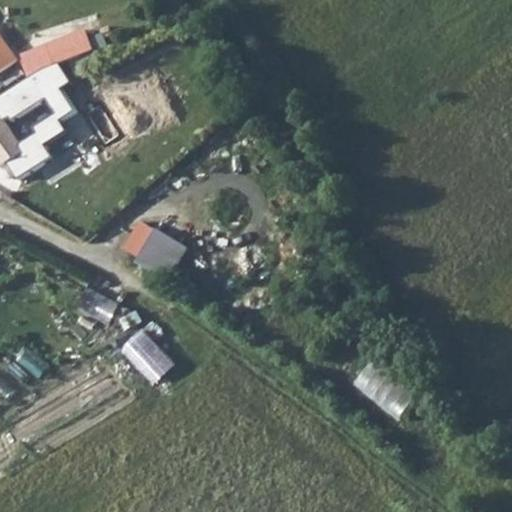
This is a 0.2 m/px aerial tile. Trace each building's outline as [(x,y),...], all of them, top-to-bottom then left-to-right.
[(64,64),(73,60),(95,51),(92,43),(87,30),(21,57),(32,79),(33,81),(49,70),(64,64)] [(0,32),(0,75),(20,61),(0,32)] [(95,51),(96,53),(110,47),(106,38),(92,43),(95,51)] [(32,79),(0,99),(0,162),(4,168),(11,163),(22,180),(57,157),(49,145),(71,131),(64,120),(79,110),(65,89),(76,82),(64,64),(49,70),(33,81),(32,79)] [(163,251),(142,238),(130,257),(152,270),(163,251)] [(148,332),(126,353),(157,385),(179,364),(148,332)] [(360,387),(404,421),(424,396),(379,361),(360,387)]
